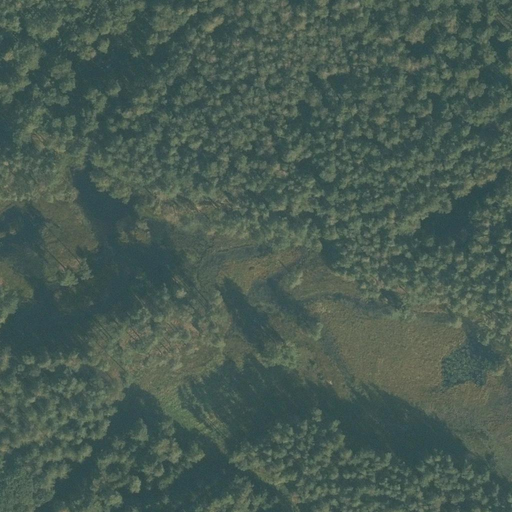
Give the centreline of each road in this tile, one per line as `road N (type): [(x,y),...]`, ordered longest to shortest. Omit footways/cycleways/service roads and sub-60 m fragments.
road 1 (track): [(494,127),(383,199),(332,210),(195,199),(0,127)]
road 2 (track): [(295,0),(419,87),(494,127)]
